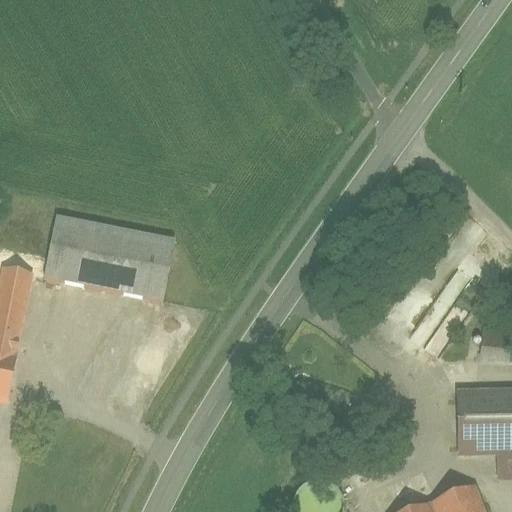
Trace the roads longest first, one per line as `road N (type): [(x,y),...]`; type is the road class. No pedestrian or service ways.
road 1 (secondary): [(157,511),(202,427),(402,137)]
road 2 (secondary): [(402,137),(497,0)]
road 3 (residential): [(312,0),(402,137)]
